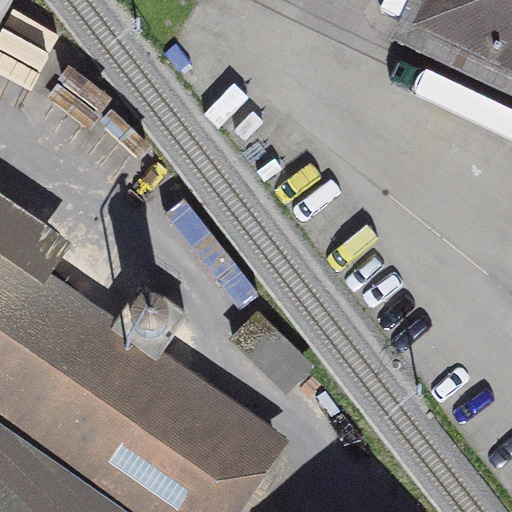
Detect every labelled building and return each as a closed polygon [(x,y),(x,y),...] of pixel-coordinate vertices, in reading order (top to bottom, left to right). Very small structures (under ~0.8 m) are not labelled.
[(0,0),(0,27),(13,0),(0,0)] [(511,0),(440,0),(427,30),(511,70),(511,0)] [(0,419),(133,511),(228,511),(275,444),(0,254),(0,419)] [(257,317),(233,342),(281,389),(305,364),(257,317)] [(0,511),(82,511),(0,455),(0,511)]
